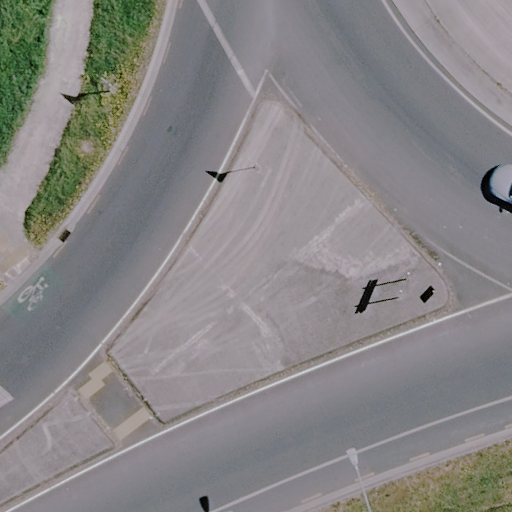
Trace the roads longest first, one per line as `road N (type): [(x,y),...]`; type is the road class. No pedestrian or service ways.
road 1 (secondary): [(511,336),(109,511)]
road 2 (secondary): [(0,356),(65,284),(242,0)]
road 3 (primary): [(511,215),(415,152),(363,91),(314,0)]
